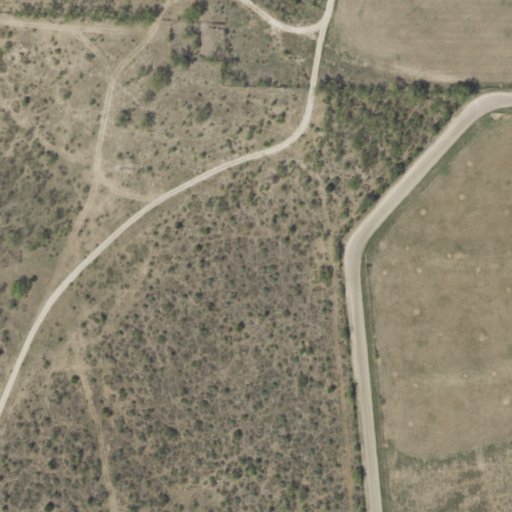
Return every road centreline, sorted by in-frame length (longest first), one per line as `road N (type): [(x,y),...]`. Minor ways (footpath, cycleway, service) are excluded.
road 1 (residential): [(0,469),(134,268),(203,208),(303,158),(353,62)]
road 2 (residential): [(407,511),(398,233),(468,163),(488,97)]
road 3 (residential): [(241,0),(353,62),(448,72),(488,97)]
